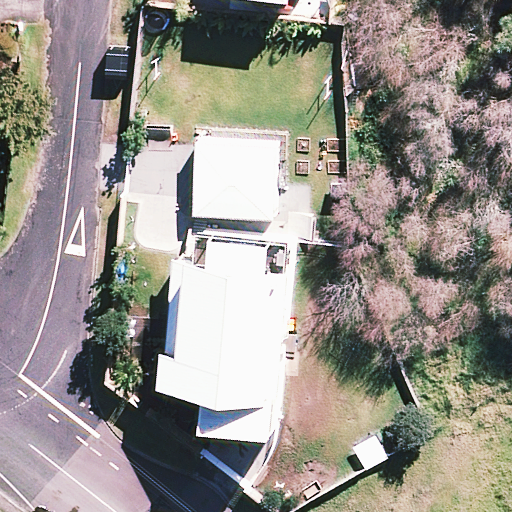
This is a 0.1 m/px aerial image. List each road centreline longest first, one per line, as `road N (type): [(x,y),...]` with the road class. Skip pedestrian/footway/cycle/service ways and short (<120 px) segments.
road 1 (residential): [(0,401),(41,327),(70,194),(85,0)]
road 2 (tertiary): [(0,422),(115,511)]
